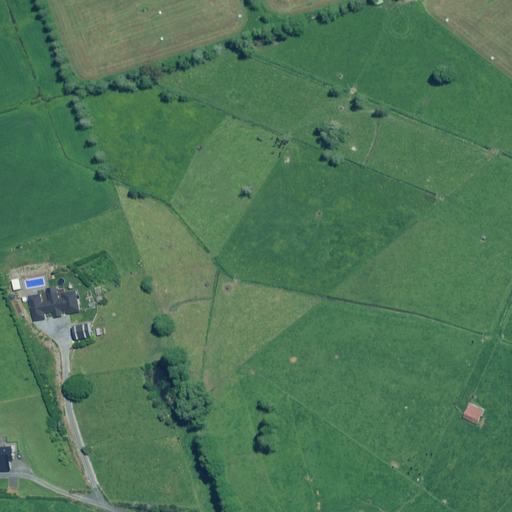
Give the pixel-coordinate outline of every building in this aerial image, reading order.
[(103,289),(96,291),(99,303),(106,301),(103,289)] [(82,312),(78,291),(64,294),(65,297),(61,298),(60,292),(50,293),(51,301),(44,303),(42,294),(30,297),(35,322),(47,319),(46,313),(55,312),(56,318),(64,316),(63,310),(68,309),(69,314),(82,312)] [(94,338),(92,323),(74,326),(76,341),(94,338)] [(485,410),(471,404),(465,418),(479,424),(485,410)] [(0,471),(12,471),(12,457),(19,457),(18,443),(6,444),(6,447),(0,447),(0,471)]
